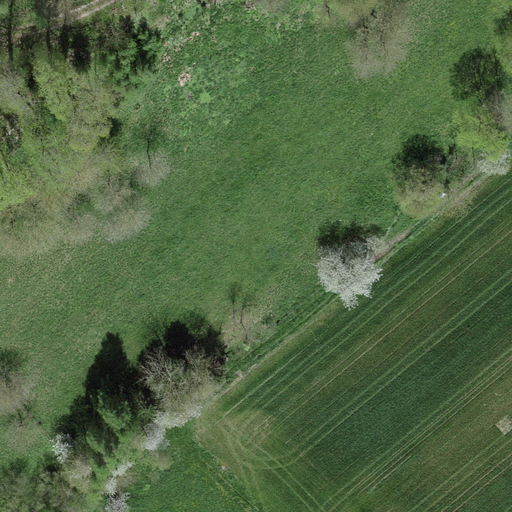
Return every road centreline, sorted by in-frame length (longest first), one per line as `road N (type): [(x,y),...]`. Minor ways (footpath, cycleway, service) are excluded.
road 1 (track): [(45,511),(169,429),(511,141)]
road 2 (track): [(169,429),(261,511)]
